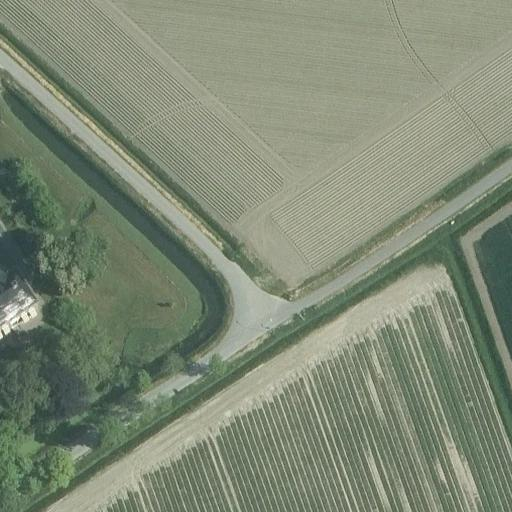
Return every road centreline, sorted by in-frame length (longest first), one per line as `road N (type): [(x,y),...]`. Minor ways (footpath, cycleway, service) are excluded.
road 1 (unclassified): [(266,327),(183,225),(0,60)]
road 2 (unclassified): [(0,495),(266,327)]
road 3 (unclassified): [(266,327),(511,167)]
